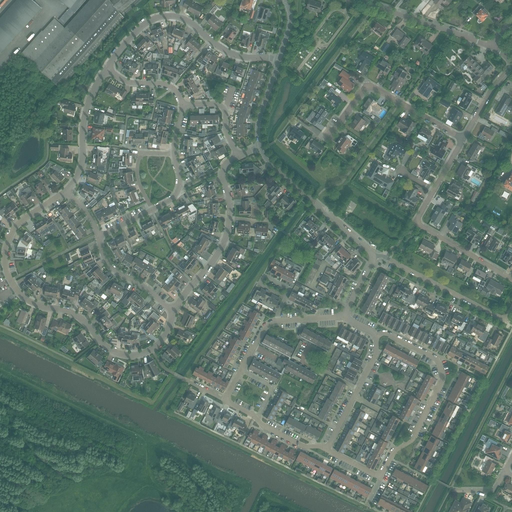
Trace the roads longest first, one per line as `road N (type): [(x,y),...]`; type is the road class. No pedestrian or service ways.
road 1 (residential): [(173,312),(158,344),(121,354),(83,321),(14,290),(4,265),(9,233),(65,192)]
road 2 (residential): [(106,68),(150,20),(171,16),(229,53),(279,59)]
road 3 (residential): [(381,477),(395,449),(413,439),(442,378),(435,359),(376,334)]
road 4 (residential): [(511,280),(418,224),(462,140)]
road 5 (unclassified): [(173,312),(222,246),(230,219),(222,169),(238,156)]
road 6 (residential): [(327,140),(365,87),(462,140)]
road 7 (residential): [(372,257),(260,147)]
road 8 (residential): [(511,309),(501,318),(372,257)]
road 9 (residential): [(490,46),(354,0)]
road 10 (residential): [(65,192),(83,165),(83,123),(106,68)]
road 11 (residential): [(326,446),(373,360),(376,334)]
